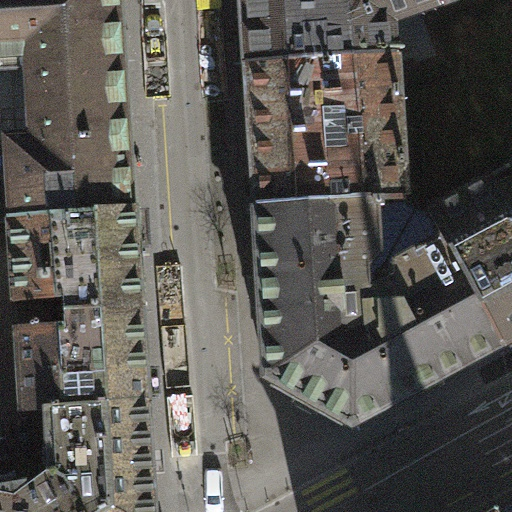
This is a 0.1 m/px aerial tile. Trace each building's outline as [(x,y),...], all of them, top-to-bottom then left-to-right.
[(122,0),(0,0),(0,222),(11,221),(32,220),(136,212),(130,118),(122,0)] [(241,0),(245,63),(395,55),(395,21),(372,20),(363,0),(241,0)] [(438,0),(363,0),(372,20),(395,21),(441,5),(438,0)] [(245,63),(254,208),(382,199),(405,198),(395,55),(245,63)] [(511,339),(511,214),(491,176),(430,211),(444,238),(502,344),(511,339)] [(383,208),(382,199),(254,208),(259,290),(265,373),(356,422),(413,392),(470,361),(502,344),(444,238),(396,263),(396,279),(367,294),(366,265),(377,255),(377,209),(383,208)] [(62,298),(63,310),(141,306),(137,232),(136,212),(32,220),(11,221),(12,239),(14,301),(62,298)] [(18,327),(21,412),(43,409),(147,401),(141,306),(63,310),(63,325),(18,327)] [(43,409),(48,471),(64,482),(81,511),(155,511),(147,401),(43,409)] [(81,511),(64,482),(48,471),(28,485),(24,480),(0,484),(0,511),(81,511)]
